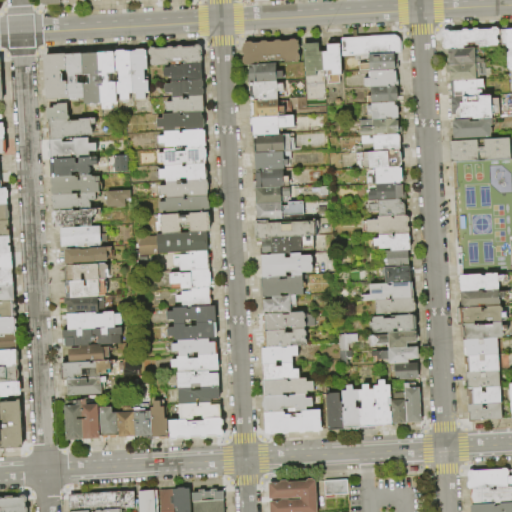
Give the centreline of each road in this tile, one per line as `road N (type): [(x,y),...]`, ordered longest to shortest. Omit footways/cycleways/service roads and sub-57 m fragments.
road 1 (residential): [(17,0),(47,511)]
road 2 (residential): [(418,0),(447,511)]
road 3 (residential): [(218,0),(245,460)]
road 4 (tertiary): [(419,10),(0,33)]
road 5 (residential): [(511,445),(245,460)]
road 6 (residential): [(245,460),(0,474)]
